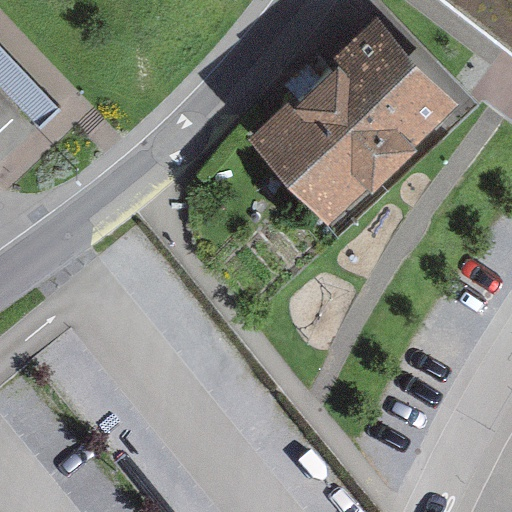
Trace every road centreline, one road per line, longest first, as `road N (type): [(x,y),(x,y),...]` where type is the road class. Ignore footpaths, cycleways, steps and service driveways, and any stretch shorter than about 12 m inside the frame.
road 1 (residential): [(44,253),(234,77),(302,0)]
road 2 (residential): [(426,511),(511,356)]
